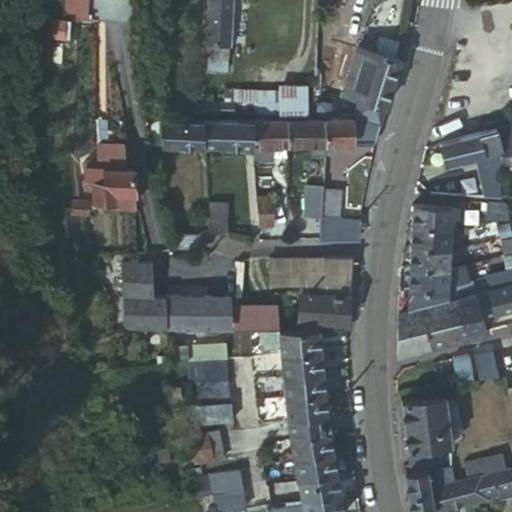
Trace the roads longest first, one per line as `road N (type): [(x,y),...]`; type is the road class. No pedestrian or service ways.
road 1 (tertiary): [(432,0),(373,256),(375,360)]
road 2 (unknown): [(377,239),(181,242)]
road 3 (tertiary): [(375,360),(380,466),(392,511)]
road 4 (residential): [(511,324),(375,360)]
